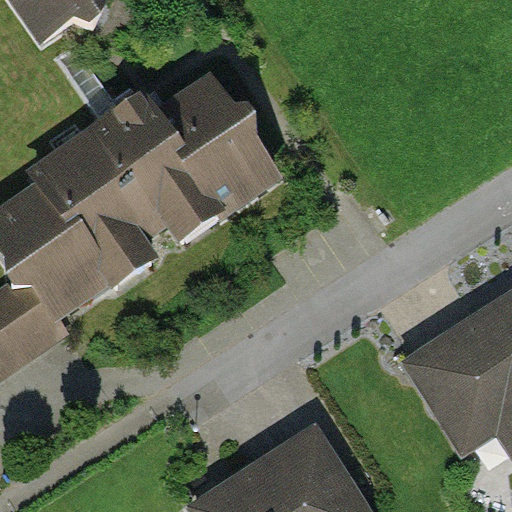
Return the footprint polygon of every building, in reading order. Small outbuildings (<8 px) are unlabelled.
[(99,0),(15,0),(46,43),(74,23),(96,32),(106,8),(99,0)] [(46,194),(0,227),(0,249),(12,267),(14,293),(35,292),(56,321),(112,282),(103,269),(203,200),(218,222),(274,183),(253,153),(251,121),(233,122),(212,93),(158,131),(142,109),(38,183),(46,194)] [(35,292),(14,293),(0,303),(0,379),(65,334),(56,321),(35,292)] [(511,307),(413,371),(464,450),(501,426),(511,442),(511,307)] [(360,511),(314,441),(203,511),(360,511)]
